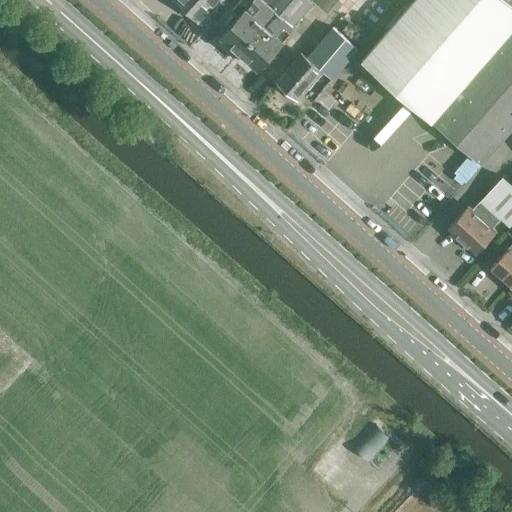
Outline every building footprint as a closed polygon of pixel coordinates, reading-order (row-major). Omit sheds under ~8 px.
[(177,0),(198,20),(217,0),(177,0)] [(240,14),(222,35),(241,51),(261,68),(296,26),(293,24),(313,0),(239,0),(233,8),(240,14)] [(313,0),(328,12),(338,0),(313,0)] [(511,0),(413,0),(363,57),(483,162),(511,128),(511,0)] [(333,79),(358,50),(334,28),(307,58),(302,54),(278,82),(298,99),(323,70),(333,79)] [(511,224),(511,182),(503,175),(480,202),(489,210),(510,227),(511,224)] [(460,238),(463,241),(489,210),(480,202),(473,210),(468,206),(448,228),(452,232),(451,235),(456,240),(460,238)] [(489,210),(463,241),(465,243),(464,246),(470,252),(473,250),(477,253),(497,231),(493,227),(500,219),(489,210)] [(511,244),(509,248),(492,267),(511,285),(511,284),(511,244)] [(377,424),(355,447),(377,468),(399,445),(377,424)]
